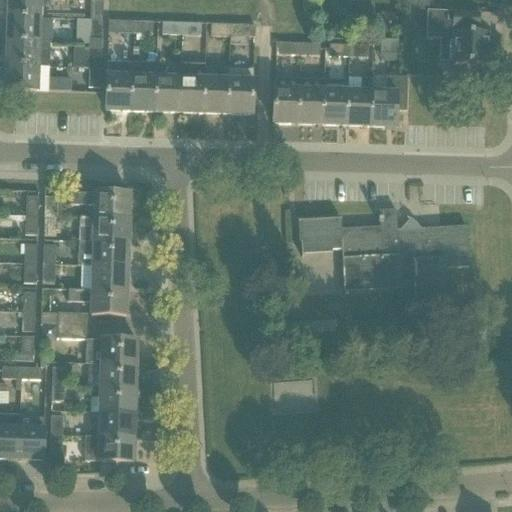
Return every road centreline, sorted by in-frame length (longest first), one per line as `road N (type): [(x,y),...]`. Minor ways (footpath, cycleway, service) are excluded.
road 1 (residential): [(178,158),(195,505)]
road 2 (residential): [(178,158),(511,167)]
road 3 (residential): [(195,505),(511,481)]
road 4 (residential): [(0,153),(178,158)]
